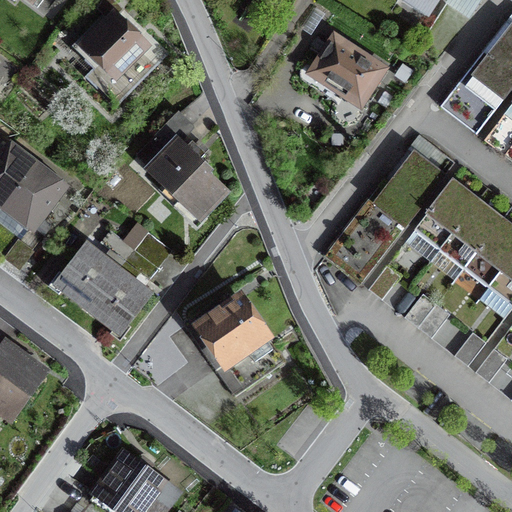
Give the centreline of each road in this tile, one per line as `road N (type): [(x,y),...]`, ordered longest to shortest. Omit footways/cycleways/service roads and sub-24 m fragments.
road 1 (residential): [(497,0),(293,252)]
road 2 (residential): [(189,0),(293,252)]
road 3 (residential): [(118,383),(280,508)]
road 4 (residential): [(367,394),(511,491)]
road 5 (residential): [(118,383),(20,511)]
road 6 (residential): [(293,252),(367,394)]
road 7 (residential): [(0,292),(118,383)]
road 8 (residential): [(367,394),(280,508)]
